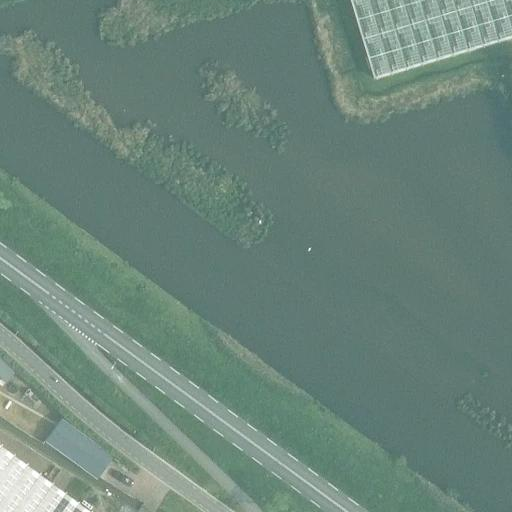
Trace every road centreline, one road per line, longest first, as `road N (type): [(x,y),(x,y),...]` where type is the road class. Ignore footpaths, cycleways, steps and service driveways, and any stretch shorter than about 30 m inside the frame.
road 1 (primary): [(351,511),(59,300)]
road 2 (unclassified): [(59,300),(81,340),(250,511)]
road 3 (unclassified): [(218,511),(0,345)]
